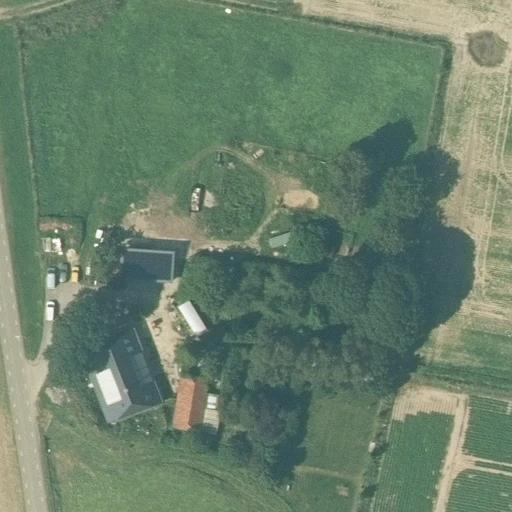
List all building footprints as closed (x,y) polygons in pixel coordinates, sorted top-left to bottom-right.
[(123,252),(121,281),(146,283),(148,253),(123,252)] [(357,302),(352,330),(371,333),(376,305),(357,302)] [(161,406),(133,331),(81,351),(109,426),(161,406)] [(208,381),(181,376),(172,429),(202,434),(209,394),(206,394),(208,381)] [(339,432),(341,388),(327,387),(326,431),(339,432)]
